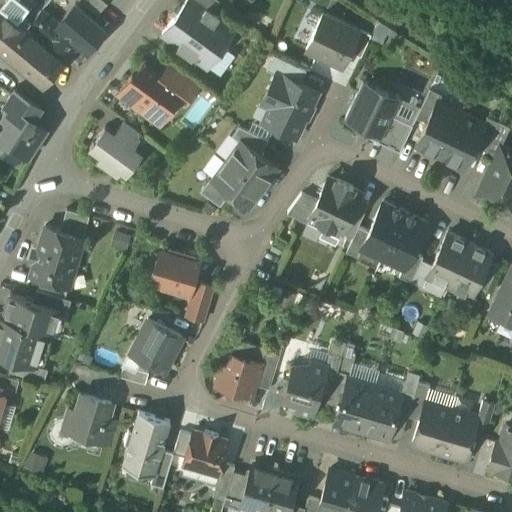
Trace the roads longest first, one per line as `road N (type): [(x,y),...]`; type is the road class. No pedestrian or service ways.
road 1 (residential): [(184,400),(511,500)]
road 2 (residential): [(36,185),(247,244)]
road 3 (residential): [(511,240),(315,146)]
road 4 (residential): [(247,244),(184,400)]
road 5 (residential): [(72,118),(157,0)]
